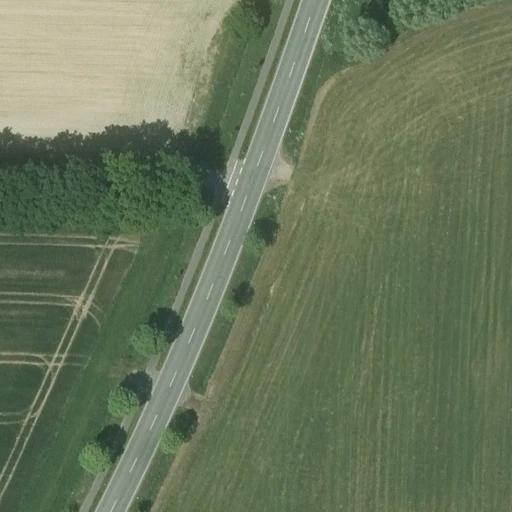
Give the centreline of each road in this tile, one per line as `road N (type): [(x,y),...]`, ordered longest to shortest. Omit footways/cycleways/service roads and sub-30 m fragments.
road 1 (tertiary): [(111,511),(251,184)]
road 2 (unclassified): [(0,175),(251,184)]
road 3 (tertiary): [(251,184),(317,0)]
